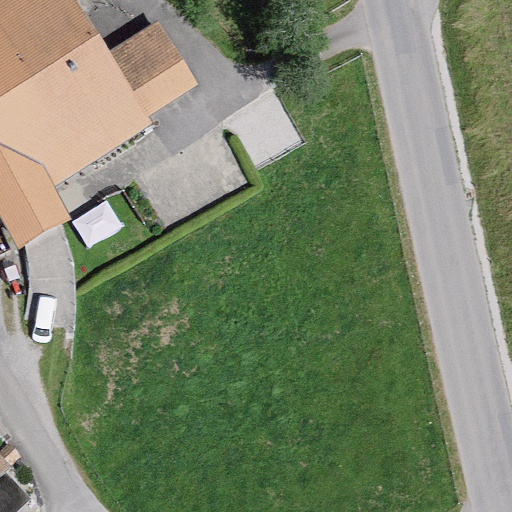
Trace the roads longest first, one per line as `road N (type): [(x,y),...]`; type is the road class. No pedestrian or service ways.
road 1 (unclassified): [(506,511),(393,0)]
road 2 (residential): [(80,511),(0,379)]
